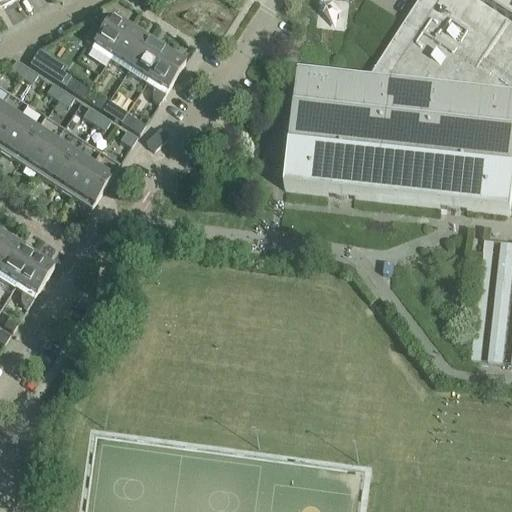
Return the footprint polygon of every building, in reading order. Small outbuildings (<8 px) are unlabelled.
[(0,0),(0,6),(3,11),(16,3),(14,0),(0,0)] [(298,73),(284,194),(285,194),(328,199),(355,202),(440,211),(467,214),(511,219),(511,213),(511,0),(423,0),(371,81),(298,73)] [(91,54),(110,66),(130,34),(108,20),(103,22),(101,23),(100,27),(100,31),(103,34),(92,50),(93,51),(91,54)] [(130,34),(110,66),(128,77),(148,46),(130,34)] [(148,46),(128,77),(146,89),(166,57),(148,46)] [(166,57),(146,89),(153,94),(152,96),(151,101),(152,105),(155,109),(158,111),(185,70),(166,57)] [(10,76),(21,83),(27,74),(16,67),(10,76)] [(27,74),(21,83),(32,90),(38,81),(27,74)] [(71,83),(64,93),(74,99),(80,89),(71,83)] [(46,100),(57,106),(62,97),(52,90),(46,100)] [(0,157),(91,216),(119,172),(0,95),(0,157)] [(62,97),(57,106),(68,114),(74,105),(62,97)] [(98,101),(92,111),(102,117),(108,107),(98,101)] [(108,107),(102,117),(111,123),(117,113),(108,107)] [(82,123),(93,130),(99,121),(88,114),(82,123)] [(99,121),(93,130),(104,137),(110,128),(99,121)] [(136,125),(130,135),(139,141),(146,131),(136,125)] [(154,157),(168,144),(160,135),(146,149),(154,157)] [(119,147),(130,154),(136,144),(125,137),(119,147)] [(0,239),(0,275),(16,250),(0,239)] [(16,250),(0,275),(0,284),(14,293),(35,262),(16,250)] [(35,262),(14,293),(22,298),(20,302),(20,306),(21,310),(23,313),(26,316),(53,274),(35,262)] [(9,322),(3,332),(12,338),(19,328),(9,322)] [(0,335),(0,349),(4,351),(10,342),(0,335)]
